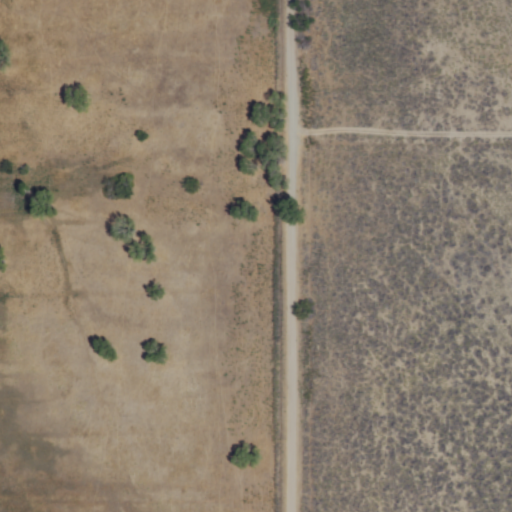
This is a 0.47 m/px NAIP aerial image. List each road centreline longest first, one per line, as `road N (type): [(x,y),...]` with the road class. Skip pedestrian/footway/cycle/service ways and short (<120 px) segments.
road 1 (residential): [(294,511),(291,0)]
road 2 (track): [(511,127),(292,129)]
